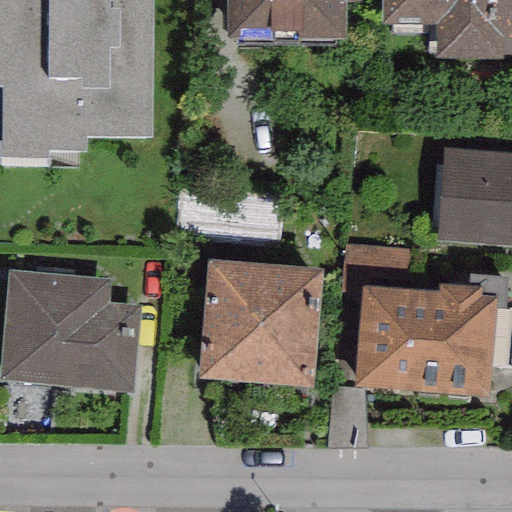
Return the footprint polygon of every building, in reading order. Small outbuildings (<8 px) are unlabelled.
[(0,0),(0,86),(1,87),(1,142),(0,142),(0,158),(49,158),(49,150),(84,150),(84,136),(150,136),(150,0),(0,0)] [(227,0),(228,44),(346,44),(346,5),(359,5),(359,0),(227,0)] [(511,0),(382,0),(382,26),(437,27),(436,57),(511,57),(511,0)] [(511,154),(442,150),(436,241),(511,245),(511,154)] [(321,269),(205,260),(195,381),(311,390),(321,269)] [(109,280),(7,271),(0,350),(0,383),(131,395),(139,306),(107,303),(109,280)] [(437,294),(361,289),(354,387),(488,397),(495,298),(480,297),(481,289),(438,286),(437,294)]
